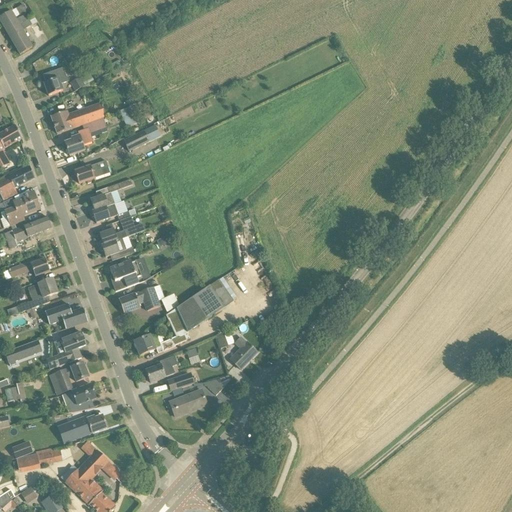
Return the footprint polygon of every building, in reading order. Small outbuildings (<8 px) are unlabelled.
[(24,5),(16,10),(22,19),(26,17),(29,15),(24,5)] [(0,19),(0,20),(21,55),(33,48),(23,32),(32,26),(26,17),(22,19),(17,22),(11,12),(0,19)] [(121,74),(128,87),(135,84),(128,70),(121,74)] [(84,76),(71,84),(75,92),(89,85),(84,76)] [(44,84),(48,97),(63,92),(60,85),(68,82),(66,77),(59,79),(58,79),(44,84)] [(130,107),(135,105),(136,104),(133,99),(132,99),(127,102),(130,107)] [(57,135),(82,126),(103,119),(106,118),(101,105),(72,115),(71,111),(51,118),(57,135)] [(130,108),(119,113),(127,129),(137,124),(130,108)] [(82,126),(84,132),(78,134),(79,137),(72,139),(73,141),(65,144),(70,157),(85,152),(83,146),(92,142),(90,136),(107,130),(103,119),(82,126)] [(2,151),(23,140),(16,127),(0,135),(0,170),(9,165),(2,151)] [(129,153),(149,143),(144,133),(124,142),(129,153)] [(105,162),(75,172),(79,185),(87,183),(88,185),(91,184),(91,181),(95,180),(94,178),(103,175),(101,170),(107,169),(105,162)] [(15,189),(35,179),(30,167),(9,176),(0,181),(0,194),(3,201),(16,195),(16,196),(17,195),(15,189)] [(111,194),(132,186),(130,181),(107,189),(109,194),(111,194)] [(19,217),(23,216),(41,209),(35,193),(23,197),(23,199),(14,203),(19,217)] [(88,209),(90,214),(108,207),(113,206),(115,205),(111,194),(109,194),(90,201),(93,208),(88,209)] [(19,217),(14,203),(12,199),(2,204),(10,227),(25,221),(23,216),(19,217)] [(168,213),(165,205),(157,208),(159,213),(162,212),(163,215),(168,213)] [(108,207),(90,214),(91,218),(94,217),(96,224),(117,216),(113,206),(108,207)] [(120,222),(130,218),(128,212),(117,216),(119,222),(120,222)] [(47,218),(44,219),(5,235),(11,250),(18,247),(16,243),(27,238),(51,229),(47,218)] [(99,248),(116,242),(127,238),(136,234),(130,218),(120,222),(124,232),(116,235),(114,230),(100,235),(102,242),(98,244),(99,248)] [(157,242),(160,248),(174,240),(171,234),(157,242)] [(116,242),(99,248),(101,252),(103,252),(106,258),(119,253),(116,242)] [(124,258),(135,254),(133,248),(122,252),(124,258)] [(35,278),(50,272),(46,260),(38,263),(37,261),(34,262),(9,271),(12,279),(33,271),(35,278)] [(137,278),(142,276),(136,261),(131,263),(131,261),(110,269),(115,282),(112,283),(116,292),(139,283),(137,278)] [(46,299),(58,294),(53,280),(38,285),(28,289),(30,296),(33,303),(17,309),(19,314),(26,312),(35,309),(48,304),(46,299)] [(19,281),(5,287),(8,294),(22,289),(19,281)] [(166,316),(176,338),(179,345),(189,341),(187,334),(188,334),(188,333),(233,302),(219,281),(179,308),(168,315),(166,316)] [(143,293),(143,292),(135,295),(119,301),(124,315),(141,309),(139,305),(143,303),(147,313),(160,308),(153,289),(143,293)] [(168,315),(179,308),(173,296),(162,302),(168,315)] [(88,323),(84,310),(62,317),(59,309),(47,313),(51,326),(63,321),(66,331),(88,323)] [(61,347),(63,355),(46,361),(50,371),(67,364),(81,359),(78,352),(75,353),(74,350),(86,346),(81,333),(60,341),(62,347),(61,347)] [(179,345),(176,338),(159,345),(155,334),(135,343),(141,357),(161,348),(163,353),(175,348),(175,347),(179,345)] [(219,347),(221,350),(228,348),(223,334),(216,337),(219,347)] [(230,361),(241,371),(258,354),(247,343),(246,344),(240,339),(235,344),(241,350),(230,361)] [(27,346),(1,356),(5,365),(31,355),(27,346)] [(76,383),(88,378),(83,364),(71,369),(55,375),(62,394),(72,391),(68,378),(74,376),(76,383)] [(163,370),(161,366),(146,371),(151,384),(175,375),(172,366),(163,370)] [(190,375),(168,383),(171,392),(193,384),(190,375)] [(223,390),(216,383),(215,382),(203,385),(216,397),(223,390)] [(87,403),(96,399),(91,386),(71,393),(75,404),(68,406),(71,414),(89,410),(87,403)] [(207,406),(202,391),(170,403),(175,418),(207,406)] [(90,427),(93,435),(107,429),(103,417),(95,420),(95,417),(87,420),(84,414),(76,417),(77,420),(69,423),(74,437),(83,433),(82,430),(90,427)] [(8,417),(0,418),(0,428),(10,427),(8,417)] [(29,444),(13,450),(16,459),(32,453),(29,444)] [(87,445),(81,451),(89,459),(80,470),(79,469),(65,484),(89,506),(90,506),(96,511),(112,511),(116,508),(101,494),(103,492),(91,480),(102,469),(116,482),(121,476),(108,463),(108,462),(97,451),(96,453),(87,445)] [(53,452),(37,455),(40,466),(54,463),(62,462),(59,450),(53,452)] [(41,470),(40,466),(37,455),(16,459),(19,475),(41,470)] [(31,490),(21,495),(25,501),(35,495),(31,490)] [(0,497),(0,507),(11,501),(15,498),(11,491),(0,497)] [(51,511),(63,505),(56,495),(42,504),(47,511),(51,511)]
